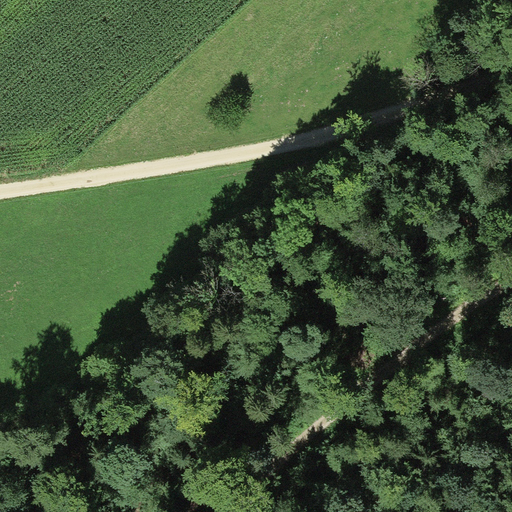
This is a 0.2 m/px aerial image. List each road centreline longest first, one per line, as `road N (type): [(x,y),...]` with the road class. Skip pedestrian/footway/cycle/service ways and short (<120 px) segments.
road 1 (track): [(511,71),(289,148),(0,192)]
road 2 (track): [(230,511),(299,437),(375,372),(511,276)]
